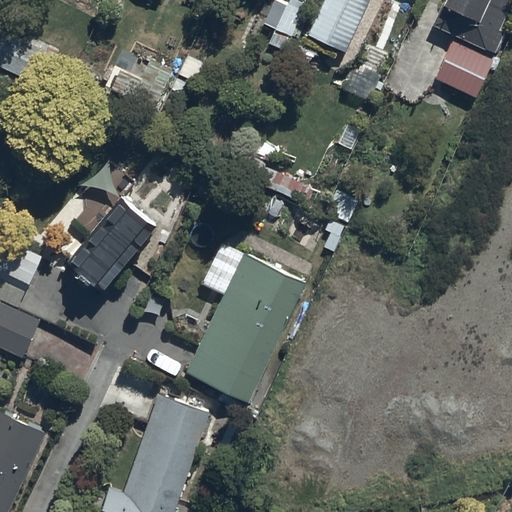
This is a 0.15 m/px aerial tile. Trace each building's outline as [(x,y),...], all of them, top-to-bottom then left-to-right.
[(275,21),(267,35),(285,44),(292,29),(298,31),(310,7),(295,0),(271,0),(264,15),(275,21)] [(366,0),(320,0),(308,26),(345,44),(366,0)] [(442,0),(435,18),(496,45),(505,25),(500,22),(509,0),(442,0)] [(2,22),(0,25),(0,60),(41,80),(56,48),(2,22)] [(451,35),(435,73),(476,91),(493,54),(451,35)] [(359,193),(335,182),(328,198),(335,201),(331,209),(349,216),(359,193)] [(82,246),(69,262),(102,290),(150,234),(141,226),(145,221),(128,207),(125,211),(118,206),(106,220),(107,221),(101,228),(99,227),(87,241),(89,243),(85,249),(82,246)] [(0,342),(21,353),(40,315),(17,304),(44,249),(0,227),(0,342)] [(307,276),(222,236),(203,276),(224,286),(187,365),(251,395),(307,276)] [(171,511),(211,406),(160,387),(123,486),(116,484),(108,481),(96,511),(171,511)] [(0,502),(7,506),(48,425),(0,400),(0,502)] [(205,511),(209,504),(185,492),(174,511),(205,511)]
